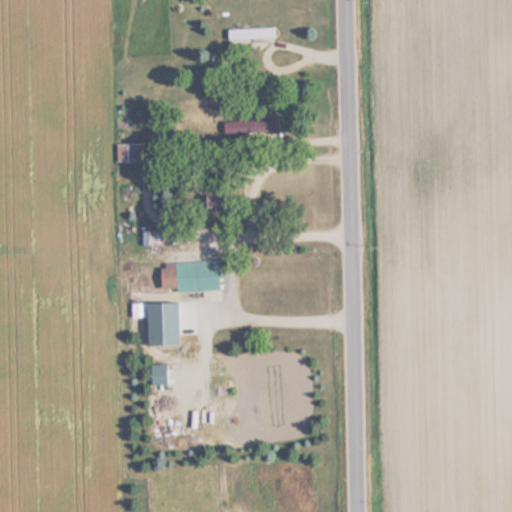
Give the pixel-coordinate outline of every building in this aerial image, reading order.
[(273,29),(225,29),(225,42),(273,42),(273,29)] [(281,145),(281,121),(224,120),(224,144),(281,145)] [(114,143),(114,162),(144,162),(144,143),(114,143)] [(203,206),(218,205),(217,197),(202,198),(203,206)] [(159,245),(159,232),(142,232),(142,245),(159,245)] [(217,261),(158,263),(158,291),(218,289),(217,261)]
